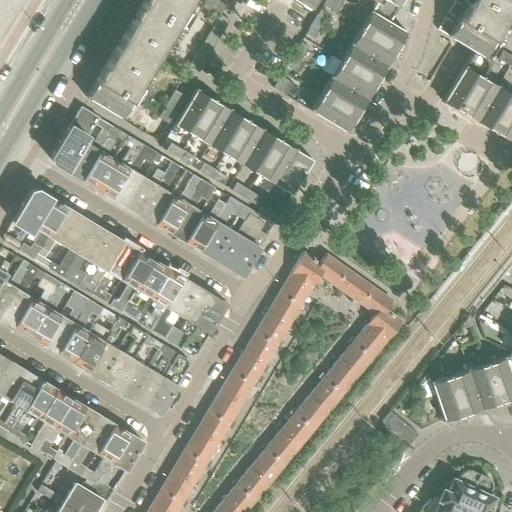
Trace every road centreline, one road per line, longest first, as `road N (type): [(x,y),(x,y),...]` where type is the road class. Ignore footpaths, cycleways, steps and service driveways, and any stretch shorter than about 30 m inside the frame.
road 1 (residential): [(245,299),(5,152)]
road 2 (residential): [(355,151),(239,79),(282,6)]
road 3 (residential): [(164,435),(0,337)]
road 4 (residential): [(245,299),(355,151)]
road 5 (secondary): [(5,152),(97,0)]
road 6 (residential): [(355,151),(401,81),(432,0)]
road 7 (residential): [(380,511),(418,465),(455,437),(490,436),(511,446)]
road 8 (residential): [(164,435),(245,299)]
road 9 (secondary): [(67,0),(0,111)]
